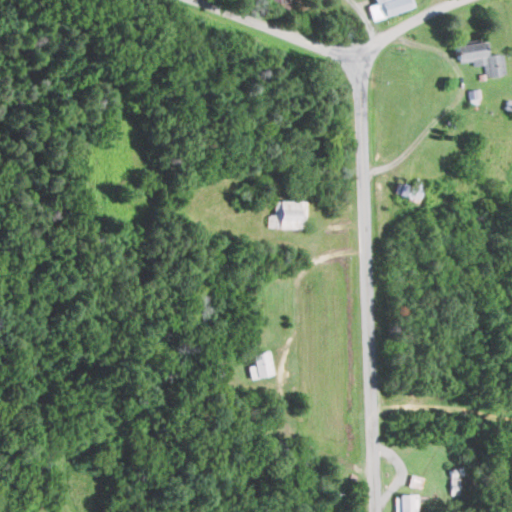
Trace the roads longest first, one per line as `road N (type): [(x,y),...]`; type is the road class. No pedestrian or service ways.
road 1 (residential): [(378,511),(361,58)]
road 2 (residential): [(210,0),(361,58),(384,35),(460,0)]
